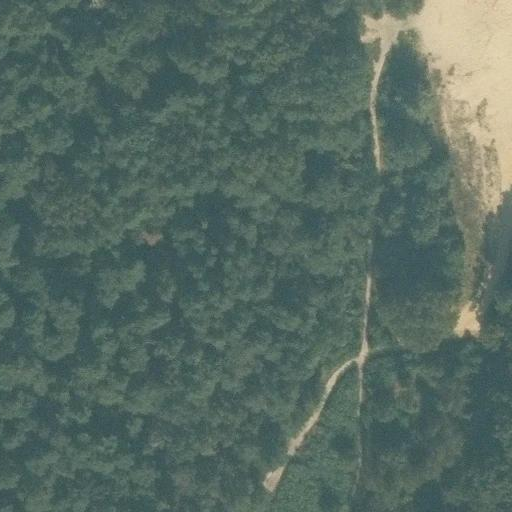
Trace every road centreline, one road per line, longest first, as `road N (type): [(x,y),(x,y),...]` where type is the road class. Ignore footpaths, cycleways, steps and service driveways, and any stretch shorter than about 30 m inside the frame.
road 1 (track): [(89,511),(151,458),(172,405),(172,244),(113,56),(145,0)]
road 2 (track): [(376,0),(359,453),(347,511)]
road 3 (track): [(511,328),(352,361),(247,511)]
